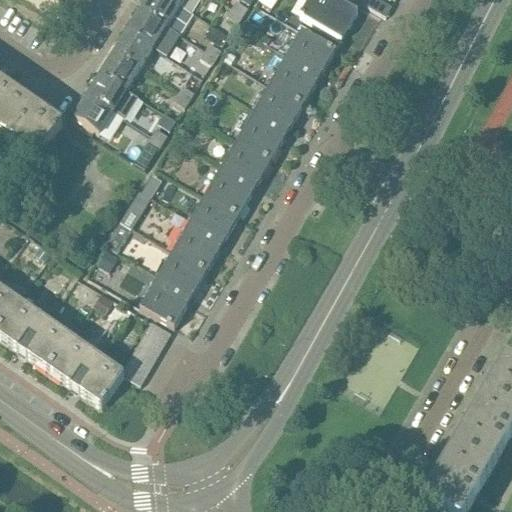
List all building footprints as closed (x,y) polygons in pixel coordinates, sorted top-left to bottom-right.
[(180,11),(162,0),(150,0),(140,16),(167,33),(180,11)] [(187,0),(162,0),(180,11),(187,0)] [(236,0),(236,1),(249,10),(254,0),(236,0)] [(278,0),(262,0),(259,6),(271,13),(279,0),(278,0)] [(299,22),(303,24),(340,46),(357,17),(328,0),(311,0),(300,19),(299,22)] [(347,0),(362,9),(367,0),(347,0)] [(247,13),(236,6),(231,13),(242,20),(247,13)] [(226,21),(237,28),(242,20),(231,13),(226,21)] [(127,38),(153,54),(167,33),(140,16),(127,38)] [(247,26),(241,36),(249,41),(255,31),(247,26)] [(217,33),(209,45),(222,53),(229,41),(217,33)] [(139,314),(174,335),(335,56),(301,36),(140,313),(139,314)] [(153,54),(127,38),(114,59),(140,75),(153,54)] [(209,49),(204,56),(216,64),(221,56),(209,49)] [(204,56),(199,64),(211,71),(216,64),(204,56)] [(140,75),(114,59),(100,80),(127,97),(127,96),(140,75)] [(138,103),(127,96),(127,97),(100,80),(87,102),(113,118),(114,118),(125,125),(138,103)] [(0,138),(39,165),(62,132),(0,88),(0,138)] [(182,92),(177,99),(189,106),(194,99),(182,92)] [(177,99),(173,106),(185,113),(189,106),(177,99)] [(113,118),(87,102),(73,123),(100,140),(113,118)] [(151,141),(162,148),(167,141),(155,134),(151,141)] [(162,148),(151,141),(146,149),(157,156),(162,148)] [(152,181),(141,198),(150,204),(161,187),(152,181)] [(129,212),(140,219),(150,204),(140,199),(139,197),(129,212)] [(120,227),(119,228),(131,235),(131,234),(140,219),(129,212),(120,227)] [(119,228),(105,251),(117,258),(131,235),(119,228)] [(39,252),(34,259),(44,266),(49,259),(39,252)] [(106,256),(97,271),(109,277),(117,262),(106,256)] [(0,345),(101,415),(124,382),(120,379),(0,296),(0,345)] [(100,300),(93,311),(104,319),(112,307),(100,300)] [(171,339),(151,328),(144,339),(164,350),(171,339)] [(138,349),(158,361),(164,350),(144,339),(138,349)] [(132,359),(152,371),(158,361),(138,349),(132,359)] [(126,369),(146,381),(152,371),(132,359),(126,369)] [(511,372),(504,368),(488,396),(511,409),(511,372)] [(124,382),(140,392),(146,381),(126,369),(120,379),(124,382)] [(492,473),(511,438),(511,409),(488,396),(456,451),(492,473)] [(469,511),(492,473),(456,451),(423,507),(432,511),(469,511)]
